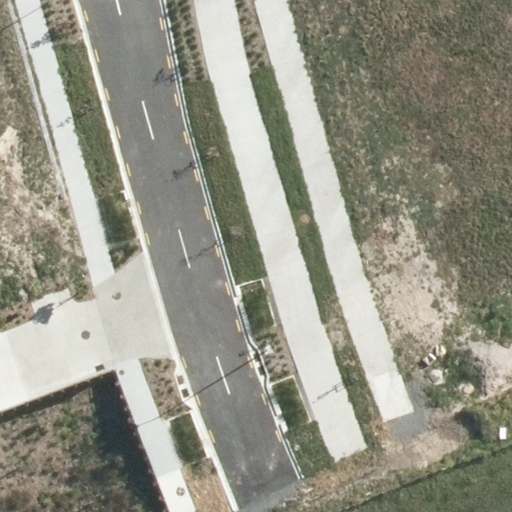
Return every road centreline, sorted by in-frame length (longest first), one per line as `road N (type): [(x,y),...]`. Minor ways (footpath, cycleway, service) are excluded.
road 1 (tertiary): [(195,285),(116,0)]
road 2 (residential): [(195,285),(0,360)]
road 3 (tertiary): [(257,466),(195,285)]
